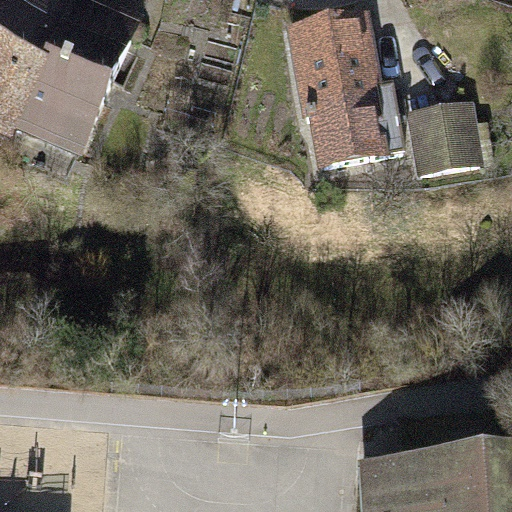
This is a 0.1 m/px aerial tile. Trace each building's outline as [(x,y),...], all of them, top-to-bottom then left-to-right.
[(69,0),(0,0),(0,147),(9,153),(14,143),(46,82),(39,78),(74,3),(69,0)] [(46,82),(14,143),(82,173),(143,30),(76,0),(74,3),(39,78),(46,82)] [(370,20),(286,35),(302,124),(316,122),(324,171),(401,157),(390,95),(383,96),(370,20)] [(485,174),(475,108),(407,119),(418,185),(485,174)] [(359,474),(361,511),(511,511),(511,465),(389,473),(359,474)]
